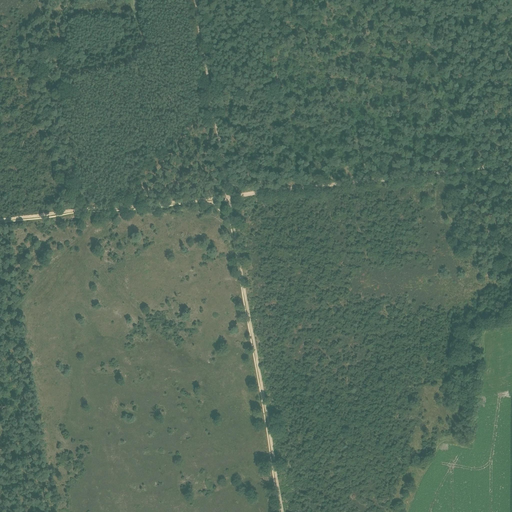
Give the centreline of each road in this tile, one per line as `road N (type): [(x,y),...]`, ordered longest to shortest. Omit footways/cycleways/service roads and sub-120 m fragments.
road 1 (track): [(228,196),(284,511)]
road 2 (track): [(511,164),(228,196)]
road 3 (track): [(0,220),(228,196)]
road 4 (track): [(195,0),(228,196)]
